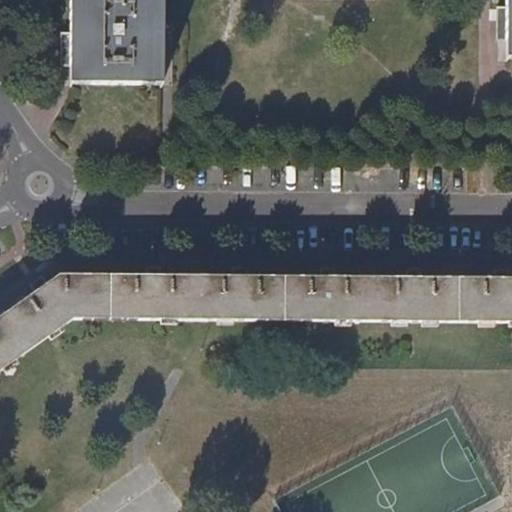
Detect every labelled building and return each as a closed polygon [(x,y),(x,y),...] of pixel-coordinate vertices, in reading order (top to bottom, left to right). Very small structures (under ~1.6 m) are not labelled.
[(163,0),(70,0),(70,33),(70,66),(70,86),(163,86),(163,0)] [(505,9),(496,9),(496,41),(505,41),(505,9)] [(70,33),(61,33),(61,66),(70,66),(70,33)] [(160,268),(146,268),(146,277),(160,277),(160,268)] [(247,268),(233,269),(233,278),(247,278),(247,268)] [(335,270),(320,269),(320,278),(335,278),(335,270)] [(421,270),(407,270),(407,278),(421,279),(421,270)] [(508,270),(494,270),(494,279),(508,279),(508,270)] [(47,285),(35,294),(0,318),(0,372),(73,322),(511,323),(511,279),(508,279),(494,279),(421,279),(407,278),(335,278),(320,278),(247,278),(233,278),(160,277),(146,277),(59,276),(47,285)] [(47,285),(41,278),(30,286),(35,294),(47,285)]
